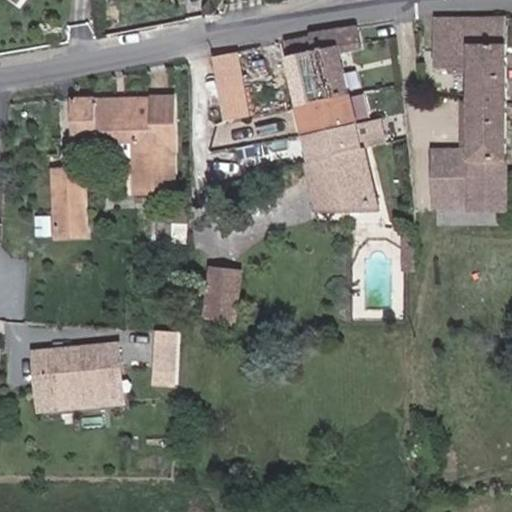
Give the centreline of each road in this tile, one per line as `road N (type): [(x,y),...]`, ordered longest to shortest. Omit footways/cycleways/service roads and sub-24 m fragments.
road 1 (residential): [(0,73),(250,32)]
road 2 (residential): [(250,32),(433,5)]
